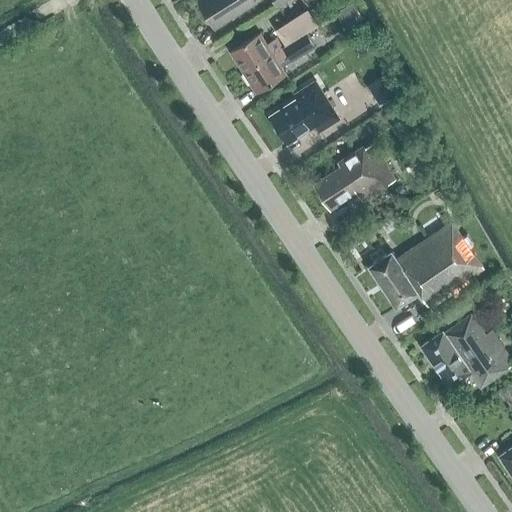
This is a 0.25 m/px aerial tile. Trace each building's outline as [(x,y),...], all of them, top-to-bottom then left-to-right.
[(256,0),(196,0),(214,27),(256,0)] [(352,2),(335,13),(344,29),(362,18),(352,2)] [(278,30),(287,43),(305,32),(317,24),(309,10),(278,30)] [(284,74),(279,66),(313,45),(305,32),(287,43),(280,47),(242,72),(255,92),(284,74)] [(280,47),(274,37),(264,43),(257,33),(229,51),(242,72),(280,47)] [(366,86),(378,104),(394,94),(382,76),(366,86)] [(316,131),(336,118),(313,82),(293,94),(296,98),(269,115),(287,142),(313,125),(316,131)] [(361,199),(393,178),(372,144),(365,148),(363,145),(337,161),(340,166),(313,183),(329,208),(355,191),(361,199)] [(424,304),(479,267),(449,222),(394,260),(389,252),(367,266),(393,306),(415,291),(424,304)] [(476,385),(510,363),(488,330),(482,334),(469,314),(442,332),(441,330),(420,345),(446,384),(466,370),(476,385)] [(511,421),(511,422),(511,423),(511,438),(511,439),(511,438),(511,443),(496,455),(511,478),(511,421)]
